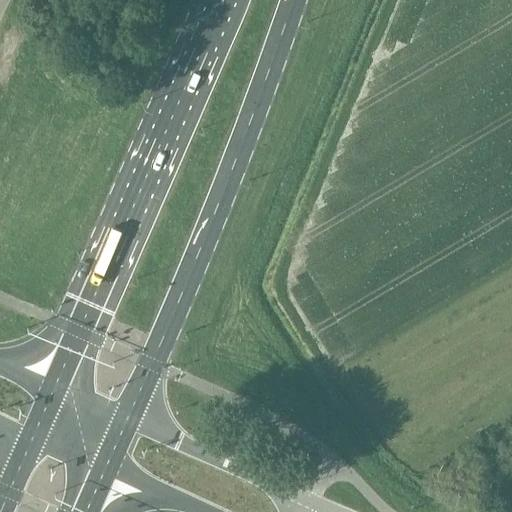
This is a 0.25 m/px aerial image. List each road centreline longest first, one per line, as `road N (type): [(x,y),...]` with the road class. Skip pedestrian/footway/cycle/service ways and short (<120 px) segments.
road 1 (primary): [(125,423),(232,180),(294,0)]
road 2 (primary): [(217,0),(52,392)]
road 3 (tertiary): [(315,502),(125,423)]
